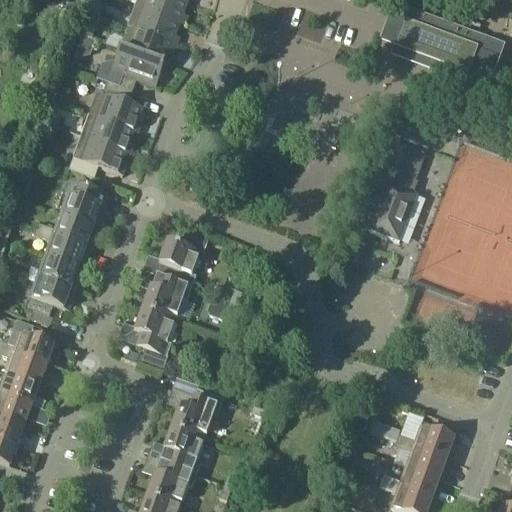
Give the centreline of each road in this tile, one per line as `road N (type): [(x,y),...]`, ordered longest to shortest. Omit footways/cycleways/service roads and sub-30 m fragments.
road 1 (residential): [(494,433),(337,375),(318,359),(304,263),(276,244),(147,203)]
road 2 (residential): [(147,203),(184,99),(223,22)]
road 3 (residential): [(86,372),(147,203)]
road 4 (residential): [(114,511),(143,412),(135,390),(86,372)]
road 5 (residential): [(34,511),(86,372)]
